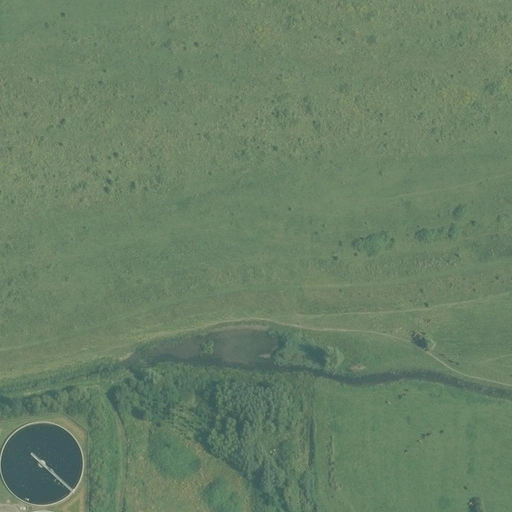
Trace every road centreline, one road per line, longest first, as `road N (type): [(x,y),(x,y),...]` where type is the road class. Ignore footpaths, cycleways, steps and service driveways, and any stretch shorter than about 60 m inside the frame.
road 1 (track): [(511,257),(376,283),(203,294),(0,351)]
road 2 (track): [(0,403),(95,385),(111,404),(112,511)]
